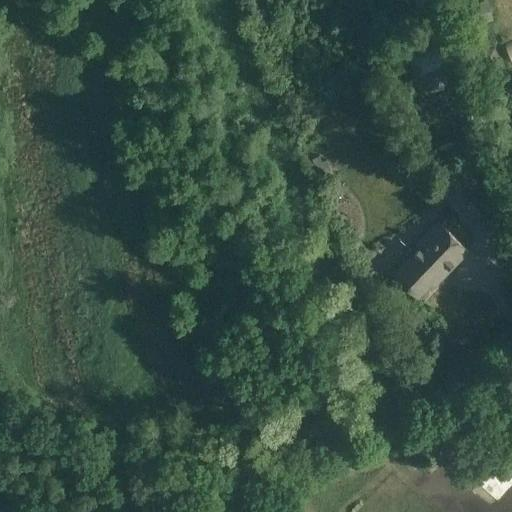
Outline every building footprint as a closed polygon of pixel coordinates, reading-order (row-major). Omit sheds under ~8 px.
[(488,0),(483,0),(469,4),(474,25),(494,20),(488,0)] [(437,20),(392,39),(401,60),(407,58),(416,77),(469,53),(452,13),(437,20)] [(506,50),(511,48),(511,29),(503,31),(506,50)] [(469,153),(431,171),(437,185),(440,184),(451,207),(486,191),(469,153)] [(469,250),(455,236),(441,222),(426,237),(429,240),(397,273),(419,295),(441,273),(444,275),(469,250)]
